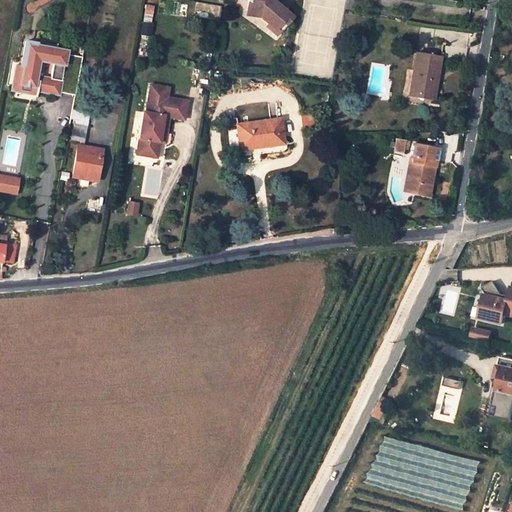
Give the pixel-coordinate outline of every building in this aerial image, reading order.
[(247,0),(246,11),(261,13),(260,18),(274,29),(280,21),(285,24),(292,16),(272,0),(247,0)] [(196,2),(194,17),(218,20),(220,5),(196,2)] [(148,26),(153,6),(146,5),(142,24),(148,26)] [(278,33),(285,24),(280,21),(274,29),(278,33)] [(35,41),(24,40),(20,64),(16,63),(11,88),(34,92),(35,89),(58,93),(58,90),(74,93),(81,55),(65,53),(66,50),(56,47),(56,43),(44,41),(43,45),(35,44),(35,41)] [(415,71),(411,93),(430,97),(435,71),(438,71),(440,58),(416,53),(413,71),(415,71)] [(169,87),(150,84),(146,112),(143,111),(136,153),(156,157),(159,141),(161,132),(166,133),(169,116),(184,119),(187,101),(167,97),(169,87)] [(280,118),(236,123),(239,145),(259,143),(259,146),(282,143),(280,118)] [(73,124),(70,140),(83,143),(86,127),(73,124)] [(396,139),(394,149),(400,151),(402,141),(396,139)] [(412,157),(405,191),(425,195),(428,182),(430,183),(438,149),(412,144),(410,156),(412,157)] [(78,146),(72,177),(97,181),(103,150),(78,146)] [(0,175),(0,193),(17,197),(20,179),(0,175)] [(135,214),(137,203),(128,201),(126,212),(135,214)] [(0,261),(11,263),(15,245),(3,243),(3,246),(0,245),(0,261)] [(511,314),(511,286),(507,302),(500,301),(502,293),(494,280),(482,287),(487,295),(479,300),(484,308),(482,318),(502,323),(505,313),(511,314)] [(472,337),(489,341),(491,332),(474,328),(472,337)] [(511,411),(511,360),(499,358),(493,388),(496,389),(493,406),(488,405),(486,416),(510,421),(511,411)] [(461,382),(444,378),(442,386),(459,390),(461,382)] [(369,422),(378,425),(391,395),(384,391),(369,422)] [(467,499),(477,463),(387,437),(378,466),(391,470),(392,464),(457,483),(454,492),(458,493),(457,497),(467,499)] [(332,511),(339,500),(333,498),(325,511),(332,511)]
